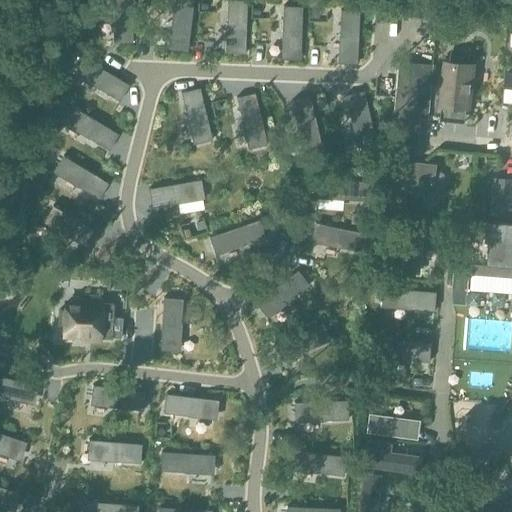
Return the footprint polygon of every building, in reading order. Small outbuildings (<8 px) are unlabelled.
[(114,0),(114,14),(115,14),(115,39),(131,40),(132,0),(114,0)] [(173,22),(170,47),(186,49),(191,0),(173,0),(171,22),(173,22)] [(227,1),(226,26),(228,26),(227,51),(244,52),(245,1),(227,1)] [(283,7),(282,32),(283,32),(283,57),(299,58),(301,7),(283,7)] [(340,11),(339,36),(341,36),(340,61),(356,62),(358,11),(340,11)] [(86,58),(78,72),(99,85),(98,87),(120,100),(129,84),(86,58)] [(433,63),(397,59),(389,143),(417,146),(419,118),(428,118),(433,63)] [(438,107),(470,109),(476,63),(443,59),(438,107)] [(198,88),(180,92),(186,116),(188,116),(193,140),(209,137),(198,88)] [(363,91),(345,95),(351,120),(353,119),(359,144),(375,140),(363,91)] [(254,93),(236,97),(242,121),(244,121),(249,146),(265,142),(254,93)] [(309,96),(291,101),(297,125),(298,125),(304,149),(320,145),(309,96)] [(76,108),(67,122),(89,135),(88,136),(110,149),(119,134),(76,108)] [(65,157),(57,171),(78,184),(77,185),(99,198),(108,183),(65,157)] [(437,168),(391,163),(388,191),(434,196),(437,168)] [(317,178),(316,195),(339,196),(340,197),(340,198),(365,200),(366,182),(317,178)] [(511,180),(492,179),(489,215),(511,217),(511,204),(511,180)] [(197,180),(148,188),(151,206),(176,202),(175,200),(176,200),(200,196),(197,180)] [(55,207),(46,221),(68,234),(67,235),(89,248),(98,232),(55,207)] [(259,221),(211,237),(216,253),(240,244),(241,246),(265,238),(259,221)] [(404,223),(401,272),(418,273),(419,256),(420,256),(422,224),(404,223)] [(316,224),(312,240),(337,245),(337,247),(361,252),(365,235),(316,224)] [(511,229),(500,229),(500,225),(473,224),(468,276),(511,278),(511,229)] [(297,272),(257,303),(268,316),(287,300),(288,301),(308,286),(297,272)] [(452,272),(449,305),(466,307),(468,274),(452,272)] [(385,289),(383,305),(409,308),(408,309),(434,311),(435,293),(385,289)] [(85,300),(65,299),(65,311),(58,311),(57,328),(64,328),(64,336),(78,337),(78,340),(98,341),(100,337),(111,338),(111,337),(120,337),(121,330),(112,317),(113,300),(101,300),(101,297),(85,296),(85,300)] [(163,298),(160,348),(177,349),(178,324),(180,324),(181,299),(163,298)] [(322,325),(275,344),(282,359),(305,350),(306,351),(329,342),(322,325)] [(379,341),(378,357),(403,359),(403,361),(428,362),(430,345),(379,341)] [(0,377),(0,394),(10,397),(9,398),(34,404),(38,386),(0,377)] [(95,386),(93,402),(118,405),(118,407),(143,410),(145,392),(95,386)] [(165,394),(163,412),(188,415),(188,413),(213,416),(215,400),(165,394)] [(347,402),(296,404),(297,420),(322,419),(322,421),(348,420),(347,402)] [(368,415),(366,433),(415,439),(417,423),(393,420),(393,418),(368,415)] [(0,433),(0,453),(20,460),(26,443),(0,433)] [(90,440),(89,457),(114,459),(114,460),(139,462),(141,444),(90,440)] [(389,453),(390,444),(376,442),(375,451),(364,449),(362,468),(418,475),(420,456),(389,453)] [(295,451),(293,468),(318,471),(318,472),(343,475),(345,457),(295,451)] [(161,452),(160,470),(185,472),(185,470),(210,472),(211,455),(161,452)] [(361,473),(356,511),(377,511),(381,475),(361,473)] [(0,488),(0,507),(15,511),(20,495),(0,488)] [(511,511),(511,499),(483,511),(511,511)] [(87,502),(86,511),(136,511),(137,505),(87,502)]
